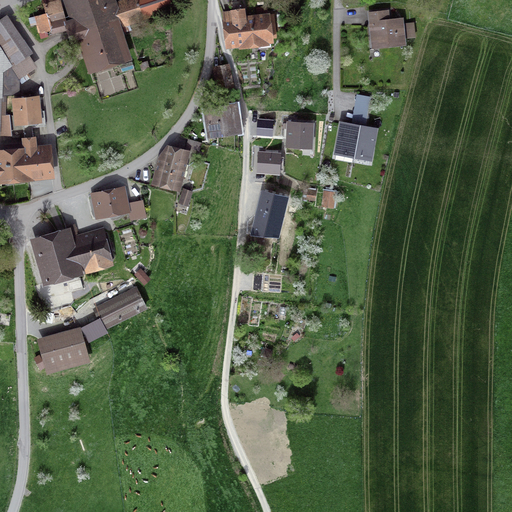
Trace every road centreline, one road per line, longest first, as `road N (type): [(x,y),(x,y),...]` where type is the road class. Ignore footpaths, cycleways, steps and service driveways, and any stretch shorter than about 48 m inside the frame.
road 1 (track): [(214,0),(245,133),(225,408),(268,511)]
road 2 (residential): [(0,212),(105,180),(160,146),(203,83),(213,0)]
